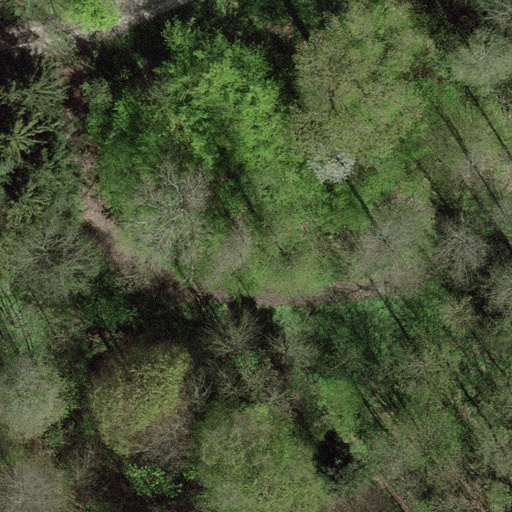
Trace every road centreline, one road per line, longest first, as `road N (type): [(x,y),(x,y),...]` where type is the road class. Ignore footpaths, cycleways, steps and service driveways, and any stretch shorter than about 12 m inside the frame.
road 1 (track): [(64,28),(83,138),(107,207),(138,247),(197,279),(277,292),(377,282),(511,240)]
road 2 (track): [(0,31),(64,28),(153,0)]
